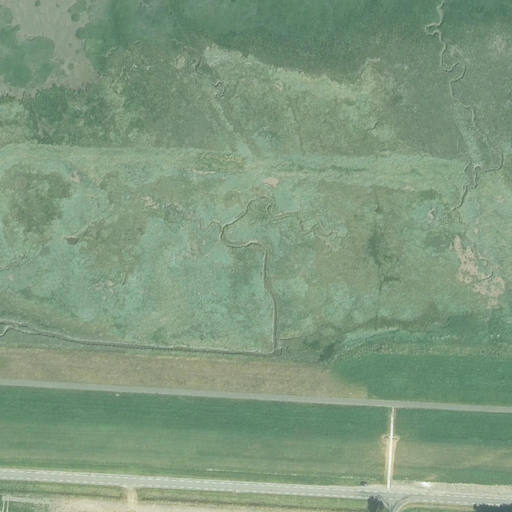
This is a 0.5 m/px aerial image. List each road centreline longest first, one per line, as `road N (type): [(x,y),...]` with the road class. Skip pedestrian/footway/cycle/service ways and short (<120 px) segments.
road 1 (tertiary): [(0,475),(387,496)]
road 2 (tertiary): [(387,496),(511,503)]
